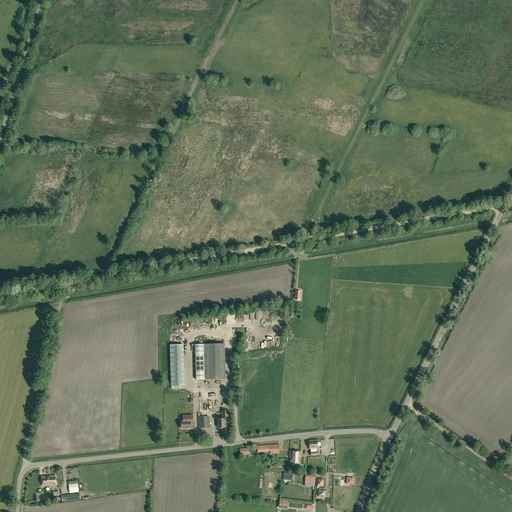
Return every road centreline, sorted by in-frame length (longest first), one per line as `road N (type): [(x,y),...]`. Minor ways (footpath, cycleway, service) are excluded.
road 1 (unclassified): [(26,468),(320,434),(388,437)]
road 2 (track): [(238,0),(100,276)]
road 3 (unclassified): [(388,437),(511,190)]
road 4 (track): [(426,0),(311,238)]
road 5 (track): [(100,276),(311,238)]
road 6 (track): [(311,238),(505,203)]
road 7 (track): [(66,282),(26,460)]
road 8 (unclassified): [(0,138),(43,0)]
road 9 (track): [(405,405),(511,479)]
